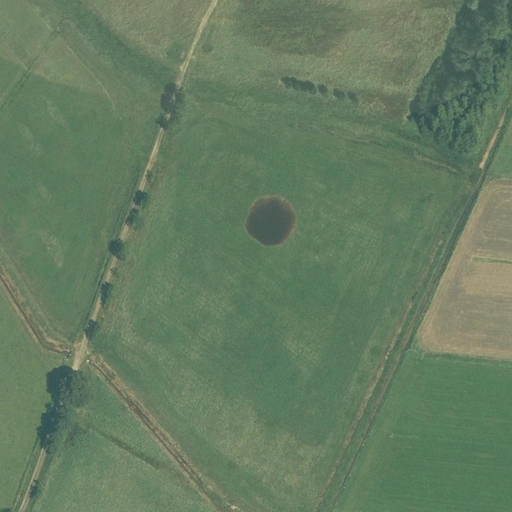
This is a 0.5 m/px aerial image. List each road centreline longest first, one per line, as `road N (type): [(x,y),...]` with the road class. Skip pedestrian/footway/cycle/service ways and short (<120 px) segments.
road 1 (track): [(21,511),(184,72)]
road 2 (track): [(82,0),(124,43),(184,72)]
